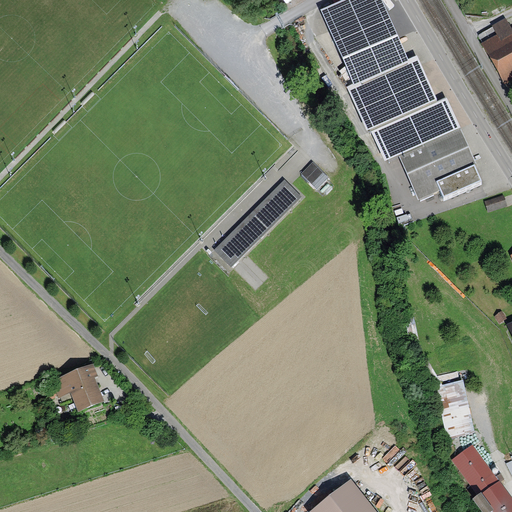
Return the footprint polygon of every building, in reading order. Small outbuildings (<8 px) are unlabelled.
[(342,62),(394,41),(376,0),(354,0),(322,13),(342,62)] [(511,33),(511,34),(503,21),(489,29),(495,39),(481,47),(501,80),(511,73),(511,33)] [(410,60),(348,90),(384,163),(396,157),(414,195),(432,186),(440,202),(480,183),(439,98),(430,102),(410,60)] [(314,164),(302,175),(318,192),(330,181),(314,164)] [(297,198),(285,185),(216,255),(228,268),(297,198)] [(503,196),(484,202),(488,214),(507,208),(503,196)] [(499,323),(504,319),(500,314),(495,317),(499,323)] [(78,413),(100,401),(84,367),(50,385),(56,398),(68,393),(78,413)] [(472,431),(459,384),(437,391),(450,438),(472,431)] [(511,511),(511,505),(471,451),(452,465),(479,501),(472,506),(476,511),(511,511)] [(365,511),(345,485),(316,511),(365,511)]
